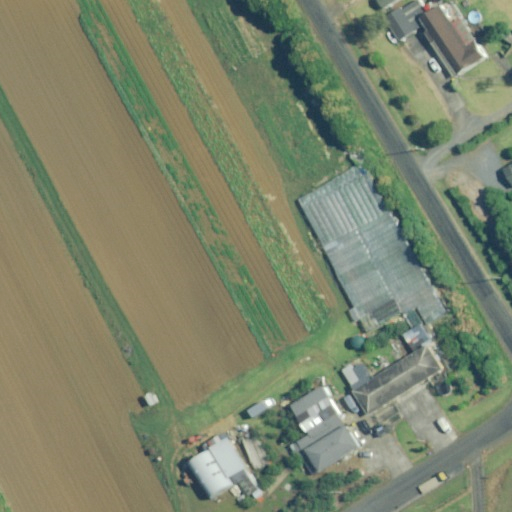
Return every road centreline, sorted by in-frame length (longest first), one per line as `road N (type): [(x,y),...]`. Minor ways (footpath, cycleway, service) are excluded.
road 1 (unclassified): [(511,334),(308,0)]
road 2 (unclassified): [(362,511),(511,416)]
